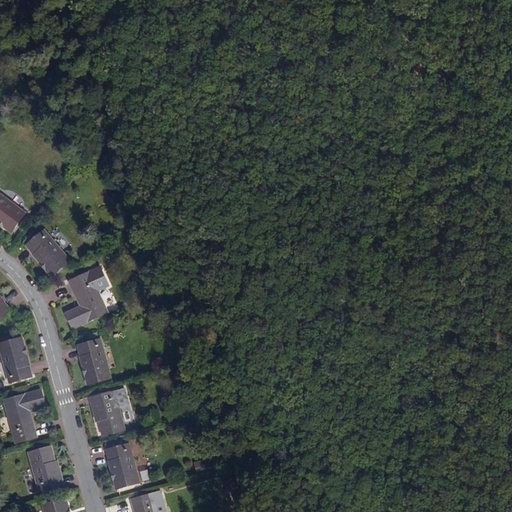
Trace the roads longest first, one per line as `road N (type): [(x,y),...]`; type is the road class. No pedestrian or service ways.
road 1 (track): [(85,0),(106,104),(146,139),(174,190),(220,363),(283,511)]
road 2 (residential): [(0,262),(44,326),(93,511)]
